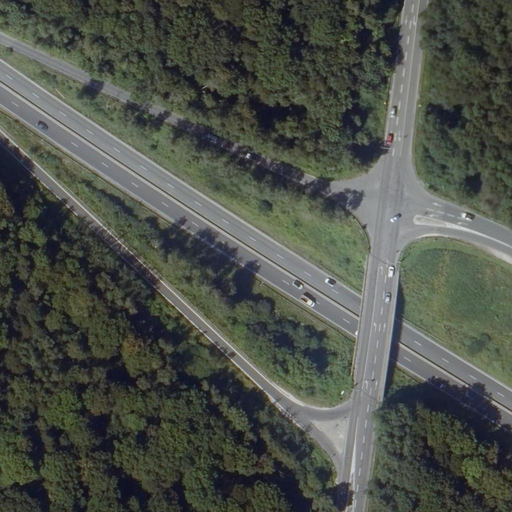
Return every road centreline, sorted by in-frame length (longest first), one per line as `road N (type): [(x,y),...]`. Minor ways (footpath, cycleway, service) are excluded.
road 1 (trunk): [(511,403),(0,72)]
road 2 (trunk): [(0,95),(511,425)]
road 3 (trunk): [(390,211),(0,41)]
road 4 (trunk): [(0,140),(292,411)]
road 5 (primary): [(417,0),(390,211)]
road 6 (primary): [(381,261),(360,409)]
road 7 (secondary): [(511,246),(390,211)]
